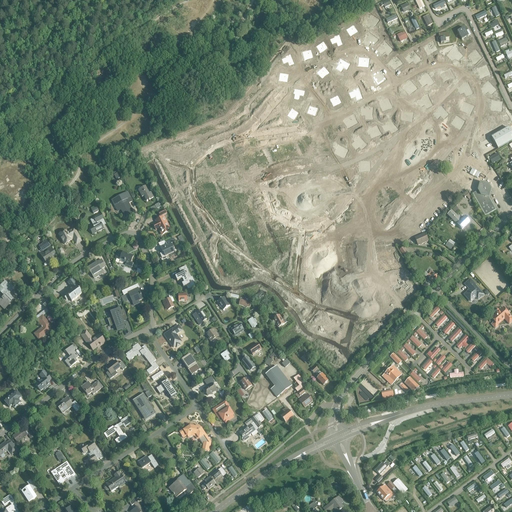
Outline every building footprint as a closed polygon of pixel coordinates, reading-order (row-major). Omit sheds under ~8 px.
[(425,7),(421,0),(417,0),(416,1),(419,9),(425,7)] [(408,3),(401,7),(404,13),(411,10),(408,3)] [(392,25),(399,21),(397,17),(394,18),(393,16),(389,18),(392,25)] [(375,19),(369,23),(372,31),(379,25),(375,19)] [(419,27),(416,21),(414,19),(413,20),(414,22),(410,24),(412,29),(415,27),(416,29),(419,27)] [(492,29),(499,25),(497,20),(492,23),(493,23),(489,25),(491,29),(492,29)] [(456,25),(453,34),(459,36),(464,28),(456,25)] [(401,43),(408,39),(404,32),(402,34),(401,33),(397,35),(401,43)] [(380,35),(378,44),(384,45),(386,36),(380,35)] [(506,38),(499,42),(501,47),(508,44),(506,38)] [(465,42),(462,51),(469,53),(471,44),(465,42)] [(450,50),(448,60),(455,63),(457,53),(450,50)] [(307,52),(303,57),(309,63),(314,58),(307,52)] [(408,52),(406,62),(413,64),(416,56),(408,52)] [(468,58),(465,68),(472,70),(475,62),(468,58)] [(284,59),(278,64),(284,69),(290,64),(284,59)] [(362,60),(356,66),(362,71),(369,65),(362,60)] [(400,62),(391,60),(392,71),(399,71),(400,62)] [(348,61),(339,66),(343,73),(352,67),(348,61)] [(481,68),(476,76),(480,80),(487,74),(481,68)] [(327,70),(319,77),(324,82),(332,77),(327,70)] [(280,73),(277,81),(282,86),(287,77),(280,73)] [(379,75),(370,79),(375,86),(383,81),(379,75)] [(270,77),(263,79),(265,87),(273,87),(270,77)] [(433,78),(423,78),(423,86),(432,87),(433,78)] [(454,78),(448,81),(451,87),(458,84),(454,78)] [(489,83),(480,90),(485,94),(491,89),(489,83)] [(318,85),(312,93),(318,97),(324,90),(318,85)] [(410,85),(403,90),(406,96),(414,91),(410,85)] [(300,88),(295,96),(301,100),(307,92),(300,88)] [(419,91),(412,96),(416,100),(422,96),(419,91)] [(266,95),(257,95),(259,104),(266,105),(266,95)] [(336,95),(330,103),(337,107),(341,99),(336,95)] [(450,96),(448,103),(458,104),(460,96),(450,96)] [(430,98),(422,105),(428,110),(435,103),(430,98)] [(396,99),(391,102),(393,109),(400,105),(396,99)] [(250,102),(240,102),(243,113),(251,111),(250,102)] [(314,104),(310,112),(316,114),(320,107),(314,104)] [(295,107),(292,116),(299,119),(302,111),(295,107)] [(372,110),(363,113),(366,121),(375,117),(372,110)] [(280,113),(273,119),(279,125),(286,118),(280,113)] [(238,116),(232,117),(233,126),(240,125),(238,116)] [(440,116),(434,124),(441,129),(446,122),(440,116)] [(386,117),(379,122),(381,127),(389,122),(386,117)] [(347,118),(340,122),(343,128),(350,125),(347,118)] [(225,125),(218,131),(222,137),(229,131),(225,125)] [(373,125),(367,128),(369,133),(375,130),(373,125)] [(322,128),(316,129),(318,136),(325,134),(322,128)] [(511,134),(508,128),(492,137),(498,149),(511,141),(511,134)] [(312,131),(304,132),(306,139),(313,137),(312,131)] [(203,132),(200,142),(207,144),(211,135),(203,132)] [(286,138),(277,140),(279,147),(288,145),(286,138)] [(405,139),(402,144),(408,148),(411,143),(405,139)] [(263,140),(256,141),(257,149),(265,148),(263,140)] [(170,144),(167,153),(174,156),(176,146),(170,144)] [(188,144),(185,154),(193,156),(195,146),(188,144)] [(247,144),(239,146),(242,153),(250,150),(247,144)] [(316,145),(309,147),(312,155),(319,152),(316,145)] [(420,147),(416,152),(423,156),(426,150),(420,147)] [(304,149),(297,150),(299,158),(306,157),(304,149)] [(235,150),(228,155),(231,161),(239,158),(235,150)] [(266,155),(260,158),(263,165),(269,163),(266,155)] [(489,159),(492,164),(499,160),(496,155),(489,159)] [(155,157),(153,166),(163,166),(163,158),(155,157)] [(220,159),(216,166),(225,170),(229,162),(220,159)] [(364,160),(356,165),(359,172),(367,167),(364,160)] [(397,161),(394,166),(399,169),(403,164),(397,161)] [(248,165),(242,169),(246,175),(247,175),(252,170),(248,165)] [(177,169),(168,173),(171,180),(181,176),(177,169)] [(411,170),(408,176),(416,180),(419,173),(411,170)] [(209,171),(208,179),(218,180),(219,172),(209,171)] [(318,175),(310,181),(315,187),(323,181),(318,175)] [(350,178),(346,187),(354,188),(357,180),(350,178)] [(389,178),(386,185),(394,189),(397,181),(389,178)] [(297,180),(290,186),(295,190),(302,185),(297,180)] [(485,184),(480,183),(479,187),(480,188),(479,191),(473,195),(485,217),(496,210),(494,206),(494,203),(491,203),(487,196),(488,195),(489,191),(488,187),(485,186),(485,184)] [(173,186),(168,194),(175,199),(180,190),(173,186)] [(151,193),(149,194),(145,187),(138,191),(142,198),(144,197),(147,202),(154,199),(151,193)] [(219,187),(210,190),(214,198),(222,195),(219,187)] [(404,188),(401,195),(408,199),(412,192),(404,188)] [(126,218),(133,214),(128,204),(132,202),(127,192),(112,200),(118,212),(121,210),(123,214),(124,214),(126,218)] [(384,192),(380,200),(388,204),(392,196),(384,192)] [(335,195),(333,203),(340,206),(342,197),(335,195)] [(226,198),(217,202),(221,210),(230,206),(226,198)] [(282,199),(273,204),(277,210),(286,207),(282,199)] [(178,201),(178,210),(185,212),(187,202),(178,201)] [(398,201),(394,207),(401,211),(405,205),(398,201)] [(319,208),(315,216),(322,219),(326,210),(319,208)] [(300,209),(293,213),(296,220),(304,216),(300,209)] [(376,209),(371,214),(378,218),(382,213),(376,209)] [(233,211),(225,217),(230,224),(237,218),(233,211)] [(459,216),(458,217),(452,211),(448,215),(458,225),(457,225),(462,230),(470,222),(465,218),(463,220),(459,216)] [(100,223),(100,221),(104,219),(101,214),(93,218),(94,219),(91,220),(94,227),(90,229),(93,235),(104,229),(100,223)] [(389,215),(385,220),(392,225),(396,220),(389,215)] [(189,216),(187,227),(194,228),(197,218),(189,216)] [(262,216),(255,222),(260,228),(267,222),(262,216)] [(167,225),(168,225),(164,217),(156,221),(156,222),(157,223),(153,225),(154,227),(154,228),(154,229),(155,229),(156,231),(160,228),(163,234),(168,232),(167,230),(169,229),(167,225)] [(366,220),(363,227),(370,231),(374,223),(366,220)] [(381,225),(377,233),(384,237),(389,229),(381,225)] [(253,226),(245,232),(252,239),(259,234),(253,226)] [(274,226),(270,233),(277,237),(281,229),(274,226)] [(61,234),(59,235),(65,245),(65,244),(66,244),(68,244),(68,243),(70,242),(69,241),(71,239),(73,238),(77,244),(81,241),(74,229),(67,233),(66,231),(65,232),(64,231),(63,231),(62,230),(61,231),(60,232),(60,233),(61,234)] [(205,229),(198,232),(200,239),(208,236),(205,229)] [(296,233),(287,237),(292,246),(300,241),(296,233)] [(360,233),(353,238),(360,244),(365,240),(360,233)] [(415,239),(418,246),(428,241),(425,234),(415,239)] [(173,259),(177,257),(173,249),(174,249),(172,243),(175,241),(174,239),(165,243),(167,247),(160,250),(162,254),(163,254),(165,257),(171,255),(173,259)] [(374,241),(372,248),(380,251),(382,243),(374,241)] [(449,241),(445,246),(451,250),(455,244),(449,241)] [(267,243),(260,249),(266,257),(273,251),(267,243)] [(408,254),(404,247),(400,250),(404,256),(408,254)] [(41,255),(47,264),(54,259),(53,258),(56,256),(51,248),(41,255)] [(351,249),(348,256),(356,260),(359,253),(351,249)] [(368,249),(363,256),(364,257),(370,261),(375,253),(368,249)] [(133,264),(131,263),(134,258),(123,253),(123,252),(119,251),(116,259),(120,261),(120,259),(127,262),(126,265),(132,268),(133,264)] [(320,251),(317,260),(327,262),(329,253),(320,251)] [(227,255),(223,261),(228,268),(233,262),(227,255)] [(290,255),(281,264),(288,270),(296,263),(290,255)] [(337,257),(332,264),(342,269),(346,263),(337,257)] [(88,268),(94,279),(101,275),(98,271),(106,267),(101,260),(88,268)] [(364,264),(357,271),(364,277),(371,270),(364,264)] [(192,277),(191,278),(186,267),(179,270),(181,274),(175,277),(177,282),(180,280),(184,287),(186,286),(188,290),(195,287),(194,284),(195,283),(192,277)] [(222,272),(216,273),(217,284),(225,282),(222,272)] [(432,272),(427,277),(432,283),(437,277),(432,272)] [(240,275),(237,283),(244,286),(248,278),(240,275)] [(351,275),(341,277),(343,285),(353,283),(351,275)] [(322,276),(313,279),(317,287),(325,284),(322,276)] [(77,286),(76,286),(75,285),(77,284),(73,279),(68,283),(72,288),(73,289),(69,292),(70,292),(67,295),(66,294),(63,296),(66,300),(69,298),(72,302),(82,294),(77,286)] [(476,286),(476,285),(471,279),(470,279),(464,285),(469,290),(463,295),(470,303),(476,298),(478,301),(484,295),(476,286)] [(365,280),(357,286),(362,293),(370,287),(365,280)] [(0,301),(0,305),(4,310),(10,304),(9,304),(14,299),(9,294),(14,290),(5,281),(0,285),(0,292),(5,297),(0,301)] [(132,287),(122,292),(124,295),(128,293),(132,303),(134,306),(139,304),(138,301),(143,299),(141,295),(141,294),(140,294),(139,291),(135,293),(134,290),(132,287)] [(328,287),(326,294),(335,296),(337,289),(328,287)] [(285,290),(277,295),(283,303),(290,298),(285,290)] [(187,295),(187,294),(184,294),(184,295),(178,295),(179,302),(187,301),(187,295)] [(230,306),(224,297),(217,302),(223,311),(230,306)] [(344,297),(342,304),(351,306),(353,299),(344,297)] [(167,309),(168,310),(174,307),(170,299),(163,302),(166,309),(167,309)] [(48,300),(43,304),(50,313),(55,309),(48,300)] [(390,300),(382,304),(388,314),(396,309),(390,300)] [(294,306),(287,312),(294,319),(301,313),(294,306)] [(320,307),(312,315),(321,322),(329,315),(320,307)] [(437,307),(428,316),(432,319),(440,310),(437,307)] [(511,318),(509,315),(503,308),(499,312),(497,309),(494,312),(496,315),(491,319),(494,322),(491,325),(495,329),(498,326),(497,325),(503,321),(502,320),(504,319),(509,324),(511,321),(511,318)] [(113,318),(108,320),(110,327),(115,325),(117,331),(122,330),(121,328),(124,327),(122,321),(127,319),(124,311),(121,312),(120,310),(111,313),(113,318)] [(202,323),(207,319),(201,311),(196,314),(196,313),(192,316),(199,326),(203,324),(202,323)] [(370,313),(365,319),(372,325),(377,319),(370,313)] [(280,315),(273,319),(278,328),(285,324),(287,323),(286,319),(283,321),(280,315)] [(448,317),(444,315),(437,323),(440,326),(448,317)] [(49,324),(43,316),(36,321),(42,328),(36,332),(40,338),(46,333),(47,334),(47,333),(48,333),(48,332),(49,332),(49,331),(49,330),(49,329),(50,328),(50,327),(50,326),(49,325),(49,324)] [(248,321),(253,328),(257,326),(252,318),(248,321)] [(310,322),(299,321),(301,330),(309,331),(310,322)] [(451,322),(445,330),(448,333),(454,325),(451,322)] [(243,330),(240,324),(231,330),(235,335),(243,330)] [(355,324),(348,328),(355,335),(361,332),(355,324)] [(176,335),(182,331),(179,326),(173,330),(172,330),(164,335),(168,340),(170,343),(173,348),(176,346),(177,348),(180,346),(179,344),(180,344),(178,341),(180,340),(176,335)] [(206,335),(211,342),(219,337),(214,329),(206,335)] [(427,337),(419,329),(416,332),(424,340),(427,337)] [(457,330),(451,338),(454,340),(460,333),(457,330)] [(100,335),(93,340),(86,331),(81,335),(87,343),(88,343),(93,350),(100,345),(100,346),(105,343),(100,335)] [(292,331),(282,336),(286,341),(293,337),(292,331)] [(322,336),(316,337),(319,346),(325,345),(322,336)] [(422,345),(413,336),(410,339),(419,348),(422,345)] [(465,336),(458,344),(462,347),(469,339),(465,336)] [(348,341),(341,341),(341,350),(350,349),(348,341)] [(476,346),(472,343),(465,351),(468,354),(476,346)] [(144,346),(141,349),(137,344),(132,348),(133,350),(125,355),(127,357),(126,358),(129,362),(137,355),(138,356),(140,354),(142,357),(143,356),(152,367),(146,371),(149,375),(158,368),(154,362),(156,361),(144,346)] [(249,349),(253,356),(261,350),(257,344),(249,349)] [(416,354),(406,344),(403,347),(413,357),(416,354)] [(65,362),(69,368),(77,362),(75,360),(79,357),(74,351),(77,349),(73,345),(65,351),(70,358),(65,362)] [(433,360),(439,352),(436,350),(430,357),(433,360)] [(221,356),(226,363),(231,359),(228,355),(229,354),(227,351),(221,356)] [(408,359),(400,351),(397,354),(405,362),(408,359)] [(480,351),(471,360),(474,362),(482,353),(480,351)] [(332,352),(326,357),(332,363),(337,358),(332,352)] [(309,360),(311,358),(307,354),(305,355),(301,359),(306,364),(310,360),(309,360)] [(186,366),(192,375),(200,370),(190,355),(182,360),(184,364),(185,363),(186,366)] [(439,366),(446,358),(443,355),(435,363),(439,366)] [(248,357),(243,361),(250,371),(255,367),(248,357)] [(486,358),(478,367),(481,370),(487,364),(491,368),(494,365),(486,358)] [(282,364),(285,368),(290,363),(287,360),(282,364)] [(425,371),(433,363),(429,360),(422,368),(425,371)] [(121,363),(118,365),(115,361),(105,368),(108,372),(106,374),(108,377),(110,378),(111,378),(113,378),(118,374),(116,371),(121,368),(123,370),(126,368),(121,363)] [(445,374),(452,366),(449,363),(442,371),(445,374)] [(396,381),(397,382),(399,380),(398,379),(402,375),(393,366),(382,377),(391,386),(396,381)] [(322,374),(322,375),(318,370),(315,367),(311,371),(314,374),(314,373),(319,378),(317,379),(323,386),(328,381),(325,378),(325,377),(322,374)] [(278,369),(276,371),(274,368),(265,375),(275,387),(271,390),(277,398),(292,386),(278,369)] [(453,378),(461,371),(458,368),(451,376),(453,378)] [(434,379),(440,371),(438,369),(431,376),(434,379)] [(48,374),(47,375),(45,371),(39,376),(43,380),(35,386),(40,392),(46,387),(47,388),(50,385),(48,382),(52,379),(48,374)] [(151,378),(153,381),(163,374),(161,372),(151,378)] [(421,380),(413,372),(410,375),(418,383),(421,380)] [(297,376),(293,379),(302,390),(307,386),(305,382),(302,384),(297,376)] [(240,383),(245,391),(251,386),(246,378),(240,383)] [(405,384),(413,393),(419,387),(410,378),(405,384)] [(203,390),(207,396),(217,391),(212,384),(214,383),(213,380),(208,384),(209,386),(203,390)] [(93,395),(103,388),(97,381),(90,387),(87,382),(81,387),(82,388),(82,389),(87,396),(91,393),(93,395)] [(171,398),(177,395),(167,381),(161,385),(162,385),(156,389),(160,394),(166,390),(171,398)] [(381,393),(383,399),(394,397),(393,390),(381,393)] [(12,406),(14,409),(21,404),(19,401),(21,399),(15,391),(12,393),(13,394),(4,401),(9,408),(12,406)] [(157,414),(144,394),(143,394),(144,396),(142,397),(141,398),(136,401),(139,406),(140,407),(143,412),(144,413),(147,418),(152,415),(154,414),(153,414),(155,413),(156,414),(157,414)] [(301,404),(304,408),(312,402),(307,396),(302,401),(303,402),(301,404)] [(75,402),(71,404),(67,398),(56,407),(62,414),(72,405),(77,411),(80,409),(75,402)] [(224,422),(226,424),(234,418),(233,416),(234,416),(232,412),(232,411),(226,401),(212,409),(219,420),(221,419),(223,423),(224,422)] [(281,417),(286,423),(293,417),(286,408),(283,411),(285,414),(281,417)] [(262,413),(269,422),(273,419),(267,410),(262,413)] [(122,426),(124,428),(131,424),(127,417),(120,422),(121,423),(112,429),(110,428),(108,430),(108,432),(103,435),(106,439),(115,432),(119,438),(114,441),(117,445),(127,438),(124,434),(123,435),(118,428),(122,426)] [(260,436),(263,434),(259,429),(261,427),(255,418),(248,423),(250,426),(240,433),(242,437),(242,438),(242,439),(242,440),(242,441),(243,442),(244,442),(245,441),(248,439),(249,438),(248,437),(256,431),(260,436)] [(201,429),(199,429),(199,428),(199,427),(198,427),(197,427),(197,428),(190,427),(187,429),(186,428),(179,432),(180,433),(179,434),(182,437),(183,439),(187,436),(189,438),(192,436),(195,436),(198,440),(200,438),(204,445),(203,448),(205,449),(205,451),(209,452),(209,449),(208,449),(209,441),(205,434),(204,435),(201,429)] [(501,429),(507,438),(510,436),(504,427),(501,429)] [(31,439),(34,437),(30,429),(26,431),(27,431),(25,432),(23,429),(13,437),(17,443),(27,435),(28,434),(31,439)] [(495,433),(492,430),(484,436),(487,439),(495,433)] [(13,445),(10,447),(6,442),(0,446),(0,456),(8,451),(12,456),(15,453),(14,453),(17,450),(13,445)] [(95,445),(94,446),(92,443),(86,447),(85,445),(80,449),(83,454),(88,450),(89,452),(90,452),(91,453),(89,455),(91,458),(88,460),(91,464),(99,459),(99,460),(103,458),(95,445)] [(450,457),(443,448),(441,450),(447,458),(450,457)] [(430,453),(437,463),(440,461),(433,451),(430,453)] [(60,452),(56,455),(60,462),(64,459),(60,452)] [(209,455),(217,465),(220,462),(213,453),(209,455)] [(485,462),(479,453),(475,455),(481,465),(485,462)] [(154,469),(158,466),(151,456),(148,458),(147,457),(139,462),(140,463),(139,464),(142,468),(150,463),(154,469)] [(473,465),(466,456),(463,459),(469,467),(473,465)] [(200,462),(207,471),(210,468),(203,459),(200,462)] [(503,468),(511,462),(509,459),(500,465),(503,468)] [(64,475),(67,480),(75,475),(67,462),(55,470),(57,473),(53,476),(59,485),(64,482),(61,477),(64,475)] [(380,476),(389,466),(386,463),(385,464),(384,465),(382,463),(374,471),(380,476)] [(422,473),(416,465),(413,467),(419,475),(422,473)] [(228,470),(234,478),(238,476),(232,467),(228,470)] [(450,469),(457,478),(459,476),(455,470),(456,470),(455,468),(454,468),(453,467),(450,469)] [(193,473),(198,479),(204,474),(200,468),(193,473)] [(212,476),(215,480),(221,475),(218,471),(212,476)] [(121,475),(120,475),(119,473),(114,476),(116,478),(106,484),(107,486),(105,487),(105,489),(106,490),(108,491),(109,490),(111,492),(118,487),(118,488),(126,483),(121,475)] [(446,484),(449,482),(444,473),(440,476),(446,484)] [(490,485),(499,479),(497,476),(492,480),(491,479),(489,480),(489,481),(488,482),(490,485)] [(189,481),(188,482),(184,477),(169,489),(176,499),(185,492),(189,496),(196,490),(189,481)] [(430,479),(437,489),(440,486),(436,481),(437,480),(436,479),(435,480),(432,477),(430,479)] [(204,485),(206,488),(208,490),(215,485),(210,478),(207,480),(209,481),(204,485)] [(23,495),(29,503),(36,498),(34,494),(36,494),(34,490),(36,489),(30,480),(26,483),(29,486),(23,490),(25,493),(23,495)] [(393,485),(402,495),(407,491),(398,480),(393,485)] [(387,485),(392,490),(395,487),(391,482),(387,485)] [(495,494),(504,487),(502,484),(493,491),(495,494)] [(422,489),(429,498),(432,495),(428,490),(428,489),(428,488),(427,489),(425,487),(422,489)] [(508,491),(506,488),(498,495),(500,497),(501,496),(502,497),(504,496),(505,497),(508,495),(506,492),(508,491)] [(382,489),(376,495),(384,502),(387,499),(387,498),(390,495),(382,489)] [(476,501),(484,496),(484,495),(485,494),(484,493),(483,494),(483,493),(475,499),(476,501)] [(18,511),(15,508),(17,507),(10,495),(1,502),(4,506),(10,503),(12,506),(1,511),(18,511)] [(336,511),(337,511),(343,508),(340,503),(342,501),(339,497),(330,504),(328,506),(328,505),(323,509),(325,511),(329,511),(332,510),(331,510),(334,508),(336,511)] [(144,511),(145,511),(144,511),(138,502),(136,498),(129,503),(132,506),(134,505),(136,508),(130,511),(144,511)] [(492,503),(489,500),(480,508),(482,511),(492,503)]
